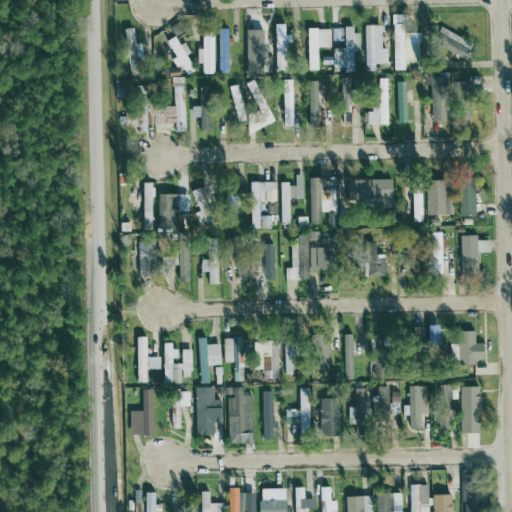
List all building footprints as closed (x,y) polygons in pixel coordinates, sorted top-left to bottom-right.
[(416,42),(408,42),(408,33),(403,33),(403,15),(391,15),(391,71),(402,71),(402,63),(417,63),(416,42)] [(379,25),(363,25),(364,71),(374,71),(374,64),(386,64),(386,49),(379,49),(379,25)] [(332,49),(332,68),(343,68),(343,72),(354,72),(353,51),(359,51),(359,34),(352,34),(352,26),(342,27),(343,48),(332,49)] [(471,45),(437,26),(429,42),(463,60),(471,45)] [(139,43),(132,44),(131,28),(124,28),(125,67),(132,67),(131,58),(140,57),(139,43)] [(226,73),(226,28),(216,29),(216,73),(226,73)] [(342,41),(341,28),(331,28),(331,42),(342,41)] [(328,29),(306,29),(306,71),(316,70),(316,48),(329,48),(328,29)] [(262,30),(245,30),(243,76),(260,76),(262,30)] [(200,74),(213,74),(212,33),(199,33),(200,49),(195,49),(195,63),(200,63),(200,74)] [(177,67),(179,65),(184,76),(193,71),(184,56),(188,54),(183,42),(177,45),(172,37),(163,42),(177,67)] [(181,77),(171,77),(172,132),(183,131),(181,77)] [(443,121),(442,77),(421,77),(422,86),(428,85),(429,122),(443,121)] [(386,125),(387,79),(377,79),(376,92),(371,92),(370,112),(365,112),(365,125),(386,125)] [(292,126),(291,80),(281,80),(282,127),(292,126)] [(316,80),(307,81),(307,122),(317,122),(316,80)] [(404,114),(404,91),(409,91),(409,81),(395,81),(395,115),(404,114)] [(466,123),(467,82),(455,82),(454,122),(466,123)] [(172,106),(146,105),(147,85),(133,85),(132,115),(117,114),(117,126),(134,126),(134,131),(146,132),(146,127),(172,128),(172,106)] [(232,111),(240,110),(237,85),(228,86),(232,111)] [(207,106),(189,106),(189,117),(198,118),(198,131),(207,131),(207,106)] [(279,225),(289,225),(288,199),(301,199),(300,175),(293,175),(293,184),(277,184),(279,225)] [(307,225),(319,225),(318,212),(333,212),(332,177),(306,178),(307,225)] [(344,181),(345,205),(390,204),(389,180),(344,181)] [(441,181),(424,181),(424,216),(451,215),(450,192),(442,193),(441,181)] [(274,182),(247,183),(248,229),(270,229),(270,216),(258,216),(258,202),(275,201),(274,182)] [(456,183),(457,216),(473,216),(472,182),(456,183)] [(139,230),(150,230),(151,183),(140,183),(139,230)] [(421,223),(420,187),(410,187),(411,223),(421,223)] [(197,225),(212,220),(201,188),(189,192),(197,212),(193,213),(197,225)] [(224,192),(223,224),(233,225),(234,192),(224,192)] [(175,230),(175,211),(187,211),(187,195),(155,194),(154,230),(175,230)] [(441,277),(440,250),(443,250),(442,233),(428,233),(430,278),(441,277)] [(306,279),(305,235),(295,235),(295,245),(288,245),(289,268),(283,268),(283,280),(306,279)] [(475,241),(475,236),(457,236),(458,273),(476,272),(475,253),(488,252),(488,240),(475,241)] [(152,240),(135,240),(136,275),(153,274),(152,240)] [(383,276),(382,255),(373,255),(373,242),(364,242),(364,277),(383,276)] [(262,280),(272,280),(271,244),(261,244),(262,280)] [(327,270),(326,248),(308,248),(308,270),(327,270)] [(176,282),(186,281),(185,251),(169,251),(169,257),(159,257),(159,268),(175,268),(176,282)] [(206,284),(217,284),(217,259),(199,259),(199,272),(206,272),(206,284)] [(437,346),(436,325),(425,325),(426,347),(437,346)] [(473,364),(473,360),(481,360),(480,343),(473,344),(472,331),(455,332),(456,344),(448,344),(448,364),(473,364)] [(341,335),(342,380),(351,380),(350,335),(341,335)] [(326,370),(325,336),(309,336),(310,370),(326,370)] [(135,383),(146,383),(145,337),(134,337),(135,383)] [(232,382),(244,381),(242,337),(221,338),(223,363),(231,363),(232,382)] [(219,365),(218,344),(205,345),(204,338),(196,338),(198,384),(208,383),(207,366),(219,365)] [(291,375),(292,341),(283,341),(282,375),(291,375)] [(251,342),(251,370),(265,370),(265,379),(276,379),(276,343),(251,342)] [(190,350),(180,350),(180,364),(174,364),(173,343),(162,343),(162,383),(180,383),(180,378),(191,377),(190,350)] [(368,355),(368,364),(372,364),(372,379),(380,379),(381,355),(368,355)] [(146,357),(146,370),(159,369),(159,357),(146,357)] [(435,385),(436,429),(448,429),(447,385),(435,385)] [(219,422),(218,400),(212,401),(211,387),(192,388),(193,436),(212,436),(211,422),(219,422)] [(250,395),(241,395),(241,387),(224,388),(224,396),(225,396),(226,444),(251,444),(250,395)] [(376,387),(375,396),(370,396),(370,419),(386,420),(386,387),(376,387)] [(424,387),(407,387),(407,406),(401,406),(402,420),(416,420),(416,414),(424,414),(424,387)] [(476,434),(477,387),(458,387),(457,433),(476,434)] [(179,429),(178,389),(167,389),(168,429),(179,429)] [(283,410),(283,425),(297,424),(297,431),(308,431),(307,389),(297,389),(297,410),(283,410)] [(346,408),(347,425),(361,425),(361,389),(353,389),(353,408),(346,408)] [(152,390),(140,390),(140,413),(128,413),(128,429),(141,429),(141,436),(152,435),(152,390)] [(260,440),(272,440),(270,391),(259,392),(260,440)] [(398,393),(388,392),(388,415),(398,416),(398,393)] [(316,399),(317,437),(338,436),(337,399),(316,399)] [(426,485),(408,485),(408,511),(418,511),(426,511),(426,485)] [(225,488),(225,511),(236,511),(236,488),(225,488)] [(303,488),(292,488),(292,509),(311,509),(312,499),(303,499),(303,488)] [(334,511),(334,501),(329,501),(328,488),(318,488),(318,511),(334,511)] [(480,511),(481,488),(461,488),(460,511),(480,511)] [(282,511),(283,489),(257,489),(257,511),(282,511)] [(209,503),(208,492),(199,492),(199,511),(221,511),(221,503),(209,503)] [(142,511),(152,511),(153,509),(154,509),(153,493),(142,493),(142,511)] [(253,511),(253,493),(237,494),(237,511),(253,511)] [(391,511),(401,511),(400,493),(374,494),(374,511),(391,511)] [(431,511),(449,511),(449,495),(431,495),(431,511)] [(361,511),(361,497),(344,497),(344,511),(361,511)]
